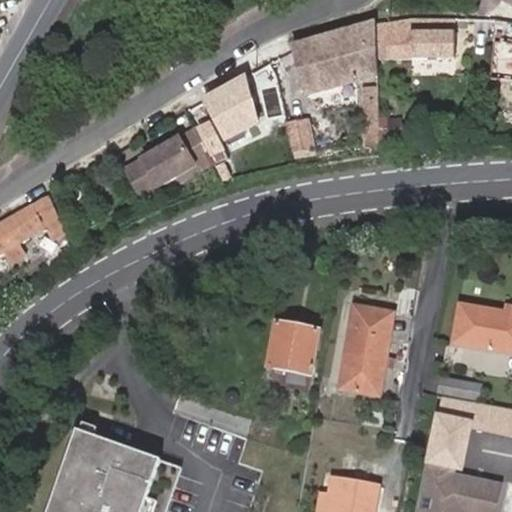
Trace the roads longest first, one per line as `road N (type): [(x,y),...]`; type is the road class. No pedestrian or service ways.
road 1 (tertiary): [(511,178),(424,182),(286,204),(180,236),(82,287),(22,332),(0,360)]
road 2 (residential): [(347,0),(264,34),(132,109),(0,198)]
road 3 (unknown): [(422,499),(467,205)]
